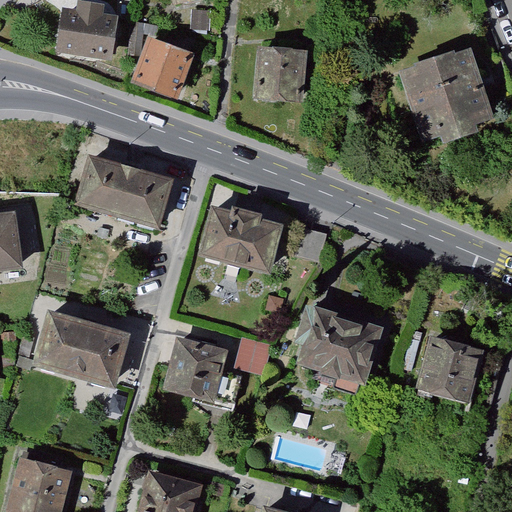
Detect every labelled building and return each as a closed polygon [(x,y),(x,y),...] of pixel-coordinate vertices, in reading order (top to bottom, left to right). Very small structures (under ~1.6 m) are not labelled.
[(219,0),(173,0),(176,13),(220,3),(219,0)] [(68,16),(62,60),(120,68),(126,25),(109,22),(111,7),(83,3),(81,18),(68,16)] [(153,44),(138,89),(183,104),(198,58),(153,44)] [(313,55),(260,52),(257,100),(310,104),(313,55)] [(483,55),(407,79),(429,149),(451,142),(456,157),(493,145),(490,134),(506,129),(483,55)] [(177,177),(93,154),(79,205),(163,229),(177,177)] [(217,199),(201,247),(277,273),(293,224),(217,199)] [(18,217),(0,219),(0,280),(24,278),(18,217)] [(330,237),(301,229),(293,257),(323,265),(330,237)] [(419,274),(373,258),(364,284),(410,301),(419,274)] [(419,274),(410,301),(438,310),(447,284),(419,274)] [(292,367),(372,393),(391,335),(311,309),(292,367)] [(135,337),(50,316),(37,368),(122,389),(135,337)] [(32,317),(27,338),(36,340),(41,319),(32,317)] [(15,335),(0,336),(1,346),(16,345),(15,335)] [(435,337),(419,396),(473,410),(488,353),(435,337)] [(234,351),(181,338),(168,390),(192,396),(190,403),(239,415),(246,391),(225,386),(234,351)] [(270,346),(242,340),(234,371),(263,378),(270,346)] [(23,458),(8,511),(63,511),(74,471),(23,458)] [(196,511),(202,491),(147,475),(136,511),(196,511)]
